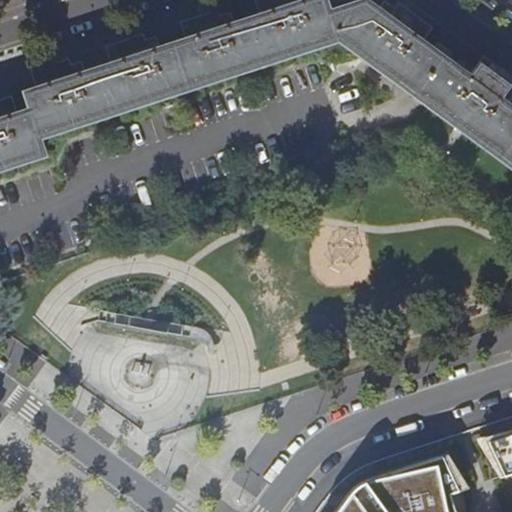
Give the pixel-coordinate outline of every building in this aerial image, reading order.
[(405,88),(434,49),(423,42),(433,28),(414,14),(411,19),(395,8),(385,0),(379,8),(367,0),(359,0),(329,10),(325,0),(254,0),(258,12),(258,13),(235,21),(232,11),(220,14),(203,20),(200,14),(180,21),(186,37),(159,46),(155,36),(145,39),(128,45),(126,39),(105,45),(111,62),(86,70),(83,60),(72,64),(54,69),(52,63),(32,70),(33,76),(37,87),(25,91),(31,109),(18,112),(13,96),(10,97),(0,100),(0,169),(46,154),(40,137),(337,39),(362,57),(405,88)] [(411,19),(414,14),(399,3),(395,8),(411,19)] [(218,8),(200,14),(203,20),(220,14),(218,8)] [(128,45),(145,39),(143,33),(126,39),(128,45)] [(463,131),(511,167),(511,107),(508,105),(511,98),(511,85),(496,73),(500,68),(484,56),(469,76),(434,49),(405,88),(430,107),(456,126),(463,131)] [(54,69),(72,64),(70,58),(52,63),(54,69)] [(511,431),(485,441),(502,476),(511,473),(511,431)] [(335,511),(454,511),(448,494),(458,491),(440,456),(368,481),(351,491),(335,511)]
